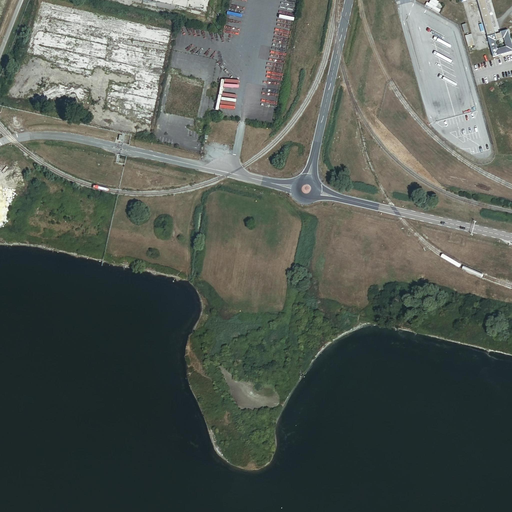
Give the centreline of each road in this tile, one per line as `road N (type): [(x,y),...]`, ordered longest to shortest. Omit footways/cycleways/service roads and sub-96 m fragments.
road 1 (tertiary): [(316,193),(511,237)]
road 2 (secondary): [(350,0),(309,178)]
